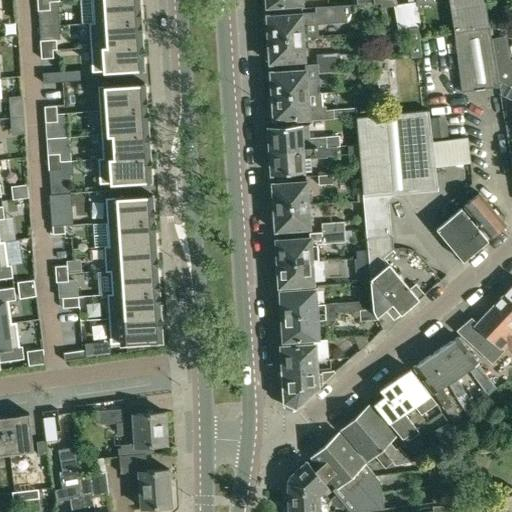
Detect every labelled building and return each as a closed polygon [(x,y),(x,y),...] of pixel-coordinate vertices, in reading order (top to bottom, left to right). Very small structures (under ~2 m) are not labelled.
[(91,0),(93,22),(93,23),(139,20),(138,0),(91,0)] [(373,0),(374,4),(380,4),(381,8),(397,6),(396,0),(373,0)] [(484,0),(448,0),(453,33),(489,29),(484,0)] [(49,2),(37,3),(38,11),(50,10),(49,2)] [(418,7),(417,3),(394,6),(398,29),(421,25),(420,22),(418,7)] [(267,27),(265,29),(265,35),(268,36),(268,39),(303,37),(318,36),(317,25),(346,23),(350,14),(349,5),(315,7),(316,12),(302,13),(278,14),(266,15),(267,17),(267,24),(267,27)] [(141,44),(141,43),(139,20),(93,23),(93,22),(88,23),(90,47),(141,44)] [(498,81),(489,29),(453,33),(461,93),(499,89),(498,81)] [(268,42),(266,44),(266,49),(269,51),(269,54),(269,61),(269,63),(281,62),(305,61),(303,37),(268,39),(268,42)] [(505,37),(491,39),(498,81),(511,88),(511,61),(509,60),(505,37)] [(56,40),(40,41),(40,51),(52,50),(56,50),(56,40)] [(143,67),(142,67),(141,45),(141,44),(90,47),(92,72),(141,69),(143,69),(143,67)] [(52,50),(40,51),(41,59),(53,58),(52,50)] [(339,53),(316,54),(317,62),(332,62),(340,61),(339,53)] [(271,84),(269,86),(269,91),(272,93),(272,96),(307,95),(319,94),(318,78),(318,73),(333,72),(332,62),(317,62),(317,64),(305,64),(305,70),(286,71),(270,72),(270,74),(271,81),(271,84)] [(511,88),(509,87),(498,81),(499,89),(503,97),(511,101),(511,88)] [(144,85),(144,82),(142,83),(97,86),(99,111),(145,108),(144,85)] [(270,100),(270,106),(273,108),(273,110),(273,117),(273,119),(285,118),(294,118),(294,122),(355,119),(354,108),(326,110),(325,106),(320,106),(319,94),(307,95),(272,96),(272,98),(270,100)] [(44,106),(45,114),(57,114),(56,106),(44,106)] [(147,132),(147,131),(145,108),(99,111),(101,135),(147,132)] [(356,117),(363,195),(388,193),(438,188),(429,111),(356,117)] [(57,122),(57,114),(45,114),(45,123),(57,122)] [(446,116),(430,118),(432,138),(448,136),(446,116)] [(326,147),(337,146),(340,146),(339,136),(308,138),(308,125),(289,126),(268,128),(268,132),(266,134),(267,140),(269,142),(269,151),(326,147)] [(149,156),(149,155),(148,155),(147,133),(147,132),(101,135),(102,158),(102,159),(149,156)] [(310,158),(327,157),(337,157),(337,146),(326,147),(269,151),(270,160),(268,162),(269,168),(271,170),(271,174),(311,172),(310,158)] [(48,162),(60,162),(59,154),(47,154),(48,162)] [(149,181),(151,181),(150,179),(149,157),(149,156),(102,159),(102,158),(97,158),(99,184),(149,181)] [(60,170),(60,162),(48,162),(48,170),(60,170)] [(332,184),(332,175),(318,175),(318,184),(332,184)] [(273,207),(308,205),(306,181),(287,182),(271,183),(272,195),(270,197),(271,202),(273,204),(273,207)] [(71,193),(50,195),(51,214),(63,213),(64,225),(73,225),(71,193)] [(367,239),(392,237),(388,193),(363,195),(367,239)] [(150,194),(150,195),(105,198),(107,223),(153,220),(151,196),(152,196),(151,194),(150,194)] [(479,194),(464,207),(490,238),(505,226),(479,194)] [(309,228),(308,205),(273,207),(273,210),(271,212),(272,217),(274,219),(275,231),(291,230),(309,228)] [(436,230),(463,262),(486,242),(460,210),(436,230)] [(154,242),(153,220),(107,223),(108,246),(108,247),(155,243),(155,242),(154,242)] [(321,224),(321,232),(344,231),(343,222),(321,224)] [(64,225),(52,226),(53,234),(65,234),(64,225)] [(276,251),(274,253),(275,258),(277,260),(277,263),(312,261),(318,261),(317,243),(344,242),(344,231),(321,232),(310,233),(311,238),(275,240),(276,251)] [(392,237),(367,239),(368,250),(368,258),(370,283),(372,301),(373,310),(376,317),(384,310),(386,308),(395,319),(397,318),(418,301),(425,295),(415,284),(409,289),(383,259),(393,252),(392,237)] [(0,279),(12,277),(10,265),(8,265),(4,241),(0,241),(0,279)] [(156,266),(154,245),(155,245),(155,243),(108,247),(108,246),(103,246),(105,272),(110,272),(110,271),(156,267),(156,266)] [(277,266),(275,268),(276,273),(278,275),(278,287),(314,285),(313,282),(324,281),(323,260),(318,261),(312,261),(277,263),(277,266)] [(55,274),(67,273),(67,265),(55,266),(55,274)] [(110,271),(110,272),(111,294),(157,291),(156,269),(156,267),(110,271)] [(67,273),(55,274),(56,282),(68,281),(67,273)] [(33,280),(17,282),(19,298),(35,296),(33,280)] [(0,325),(11,324),(11,323),(8,300),(15,299),(14,287),(0,288),(0,325)] [(279,294),(277,296),(277,303),(280,304),(280,307),(281,316),(335,312),(359,311),(358,302),(316,304),(315,289),(295,290),(279,291),(279,294)] [(107,294),(108,319),(159,315),(159,314),(157,291),(111,294),(107,294)] [(511,301),(505,295),(492,309),(511,328),(511,301)] [(62,298),(63,308),(79,307),(78,297),(62,298)] [(511,328),(492,309),(477,325),(472,320),(459,331),(492,363),(507,347),(511,351),(511,328)] [(282,338),(282,341),(318,339),(317,322),(336,321),(335,312),(281,316),(281,328),(279,330),(280,337),(282,338)] [(159,341),(161,341),(161,339),(159,316),(160,316),(159,315),(108,319),(110,344),(159,340),(159,341)] [(0,325),(0,361),(23,358),(22,346),(19,346),(16,322),(11,323),(11,324),(0,325)] [(360,351),(368,343),(366,336),(353,337),(360,351)] [(443,347),(461,374),(468,369),(486,396),(494,390),(457,338),(443,347)] [(296,345),(280,346),(282,369),(300,368),(300,372),(317,371),(316,369),(330,368),(329,358),(328,358),(313,359),(312,344),(296,345)] [(443,347),(428,357),(447,384),(456,398),(464,393),(455,378),(461,374),(443,347)] [(43,349),(27,351),(29,365),(45,363),(43,349)] [(84,350),(63,353),(64,361),(85,358),(84,350)] [(440,388),(447,384),(428,357),(413,367),(432,394),(433,393),(453,422),(460,417),(440,388)] [(317,372),(317,371),(300,372),(300,368),(282,369),(284,402),(295,407),(334,372),(333,371),(317,372)] [(409,370),(394,380),(414,406),(421,415),(435,405),(409,370)] [(418,433),(416,429),(403,413),(414,406),(394,380),(379,390),(384,397),(374,405),(388,422),(415,454),(422,451),(411,438),(418,433)] [(355,418),(392,461),(395,465),(411,462),(399,447),(396,450),(389,441),(394,437),(369,406),(355,418)] [(120,445),(120,456),(145,455),(154,454),(153,445),(166,444),(164,412),(132,414),(132,416),(122,417),(122,409),(97,411),(98,424),(118,423),(119,435),(132,434),(132,444),(120,445)] [(28,413),(5,416),(10,454),(11,467),(26,465),(25,460),(34,458),(33,451),(28,413)] [(5,416),(0,416),(0,454),(10,454),(5,416)] [(355,418),(341,430),(367,460),(375,455),(385,467),(392,461),(355,418)] [(378,478),(366,463),(349,445),(338,433),(311,457),(338,488),(333,492),(335,494),(345,506),(350,511),(382,509),(378,478)] [(47,454),(46,441),(36,442),(37,450),(38,455),(47,454)] [(83,511),(80,494),(79,478),(77,469),(75,457),(77,457),(75,447),(58,450),(61,471),(58,472),(61,488),(54,489),(56,501),(70,498),(70,499),(71,500),(72,511),(83,511)] [(139,486),(141,508),(144,508),(144,511),(155,510),(155,507),(171,506),(168,469),(146,471),(145,455),(120,456),(122,473),(132,472),(133,486),(139,486)] [(345,506),(335,494),(329,499),(322,491),(327,486),(318,473),(307,460),(293,473),(317,501),(341,510),(345,506)] [(94,511),(93,498),(109,495),(105,473),(89,476),(79,478),(80,494),(83,511),(94,511)] [(290,476),(287,482),(288,511),(317,511),(317,501),(293,473),(290,476)] [(25,491),(26,500),(39,498),(38,489),(25,491)] [(25,491),(12,492),(12,496),(13,501),(26,500),(25,491)] [(489,498),(488,511),(505,511),(505,498),(489,498)]
